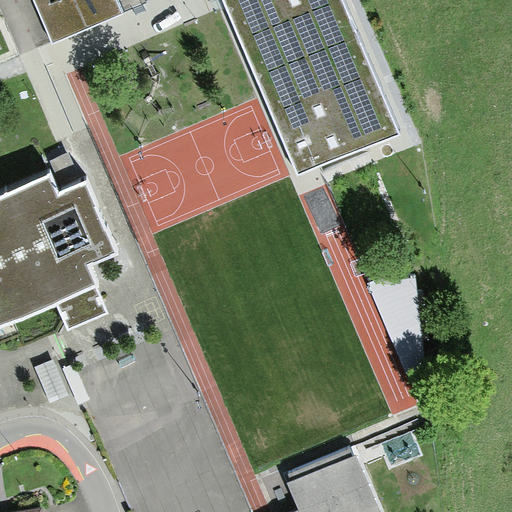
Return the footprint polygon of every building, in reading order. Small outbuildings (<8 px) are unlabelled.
[(0,0),(0,57),(9,54),(0,33),(0,0),(31,0),(48,39),(138,0),(0,0)] [(226,0),(305,181),(323,173),(321,168),(318,163),(398,127),(341,0),(226,0)] [(48,170),(0,189),(0,318),(55,295),(96,278),(88,259),(115,247),(86,179),(57,191),(48,170)] [(96,278),(55,295),(68,326),(109,309),(96,278)] [(54,359),(36,367),(51,403),(69,395),(54,359)] [(384,511),(353,441),(285,471),(299,503),(279,511),(384,511)]
